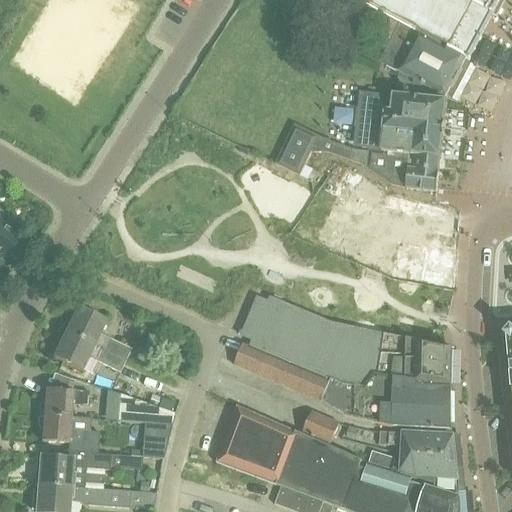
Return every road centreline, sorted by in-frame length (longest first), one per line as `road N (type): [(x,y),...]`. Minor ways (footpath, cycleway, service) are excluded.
road 1 (residential): [(490,511),(472,380),(474,250),(494,217),(511,208)]
road 2 (residential): [(85,210),(218,0)]
road 3 (residential): [(168,511),(183,424),(222,333)]
road 4 (residential): [(222,333),(54,265)]
road 5 (residential): [(0,375),(54,265)]
